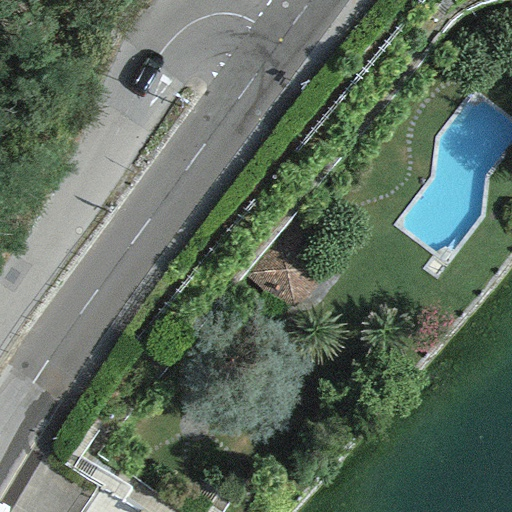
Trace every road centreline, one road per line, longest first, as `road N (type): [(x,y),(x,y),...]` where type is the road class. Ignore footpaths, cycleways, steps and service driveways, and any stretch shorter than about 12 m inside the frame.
road 1 (tertiary): [(276,45),(76,321),(0,446)]
road 2 (tertiary): [(0,314),(110,144),(161,46),(185,28),(217,22),(276,45)]
